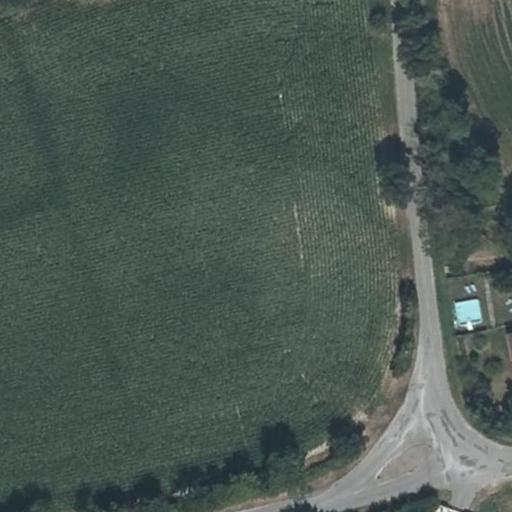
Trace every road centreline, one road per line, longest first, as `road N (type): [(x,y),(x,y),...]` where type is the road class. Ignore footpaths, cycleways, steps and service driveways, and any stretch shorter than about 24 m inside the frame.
road 1 (unclassified): [(403,0),(433,380),(453,445)]
road 2 (residential): [(288,511),(453,445)]
